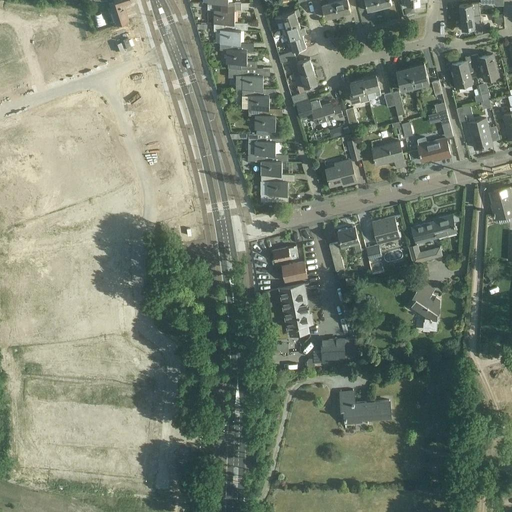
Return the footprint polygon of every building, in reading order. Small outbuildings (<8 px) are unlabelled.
[(107,0),(110,7),(108,8),(113,25),(128,21),(128,20),(127,21),(123,10),(125,9),(123,3),(131,1),(130,0),(107,0)] [(322,4),(323,7),(326,17),(338,14),(335,1),(329,2),(328,0),(321,0),(323,4),(322,4)] [(351,11),(348,0),(337,0),(335,1),(338,14),(351,11)] [(365,0),(368,9),(368,10),(368,11),(371,10),(371,9),(373,9),(374,10),(380,9),(377,0),(365,0)] [(377,0),(380,9),(387,7),(387,5),(389,4),(389,5),(392,4),(392,3),(391,0),(377,0)] [(214,9),(214,22),(236,23),(236,2),(229,2),(208,2),(208,9),(214,9)] [(461,17),(481,15),(479,2),(473,2),(473,3),(459,4),(459,5),(461,17)] [(298,9),(295,10),(275,16),(277,21),(283,19),(285,26),(299,22),(297,16),(299,15),(298,9)] [(483,32),(481,15),(461,17),(462,28),(462,29),(475,27),(476,33),(483,32)] [(220,30),(220,42),(242,43),(242,28),(236,28),(236,23),(214,22),(214,30),(220,30)] [(303,34),(299,22),(285,26),(287,33),(281,35),(283,40),(303,34)] [(104,42),(91,47),(97,64),(110,60),(104,42)] [(241,63),(241,68),(258,68),(258,60),(248,60),(248,48),(242,48),(242,43),(220,42),(220,50),(226,50),(226,63),(241,63)] [(91,47),(81,50),(87,68),(97,64),(91,47)] [(81,50),(71,54),(77,72),(87,68),(81,50)] [(290,59),(295,76),(314,70),(310,57),(297,61),(294,50),(279,55),(281,62),(290,59)] [(472,55),(476,71),(481,69),(484,80),(498,76),(496,64),(495,60),(493,53),(479,57),(478,54),(472,55)] [(71,54),(60,58),(67,75),(77,72),(71,54)] [(470,72),(476,71),(472,55),(465,57),(466,60),(452,64),(454,71),(455,76),(453,76),(455,87),(459,86),(459,88),(460,92),(473,89),(472,85),(472,83),(473,83),(470,72)] [(23,57),(14,60),(20,77),(29,74),(23,57)] [(60,58),(50,61),(56,79),(67,75),(60,58)] [(14,60),(4,63),(10,81),(20,77),(14,60)] [(50,61),(41,64),(48,82),(56,79),(50,61)] [(411,65),(410,65),(416,86),(430,83),(424,62),(424,64),(411,67),(411,65)] [(4,63),(0,64),(0,84),(10,81),(4,63)] [(416,86),(410,65),(411,68),(397,71),(397,69),(396,69),(402,90),(416,86)] [(242,75),(242,88),(264,88),(264,74),(258,74),(258,68),(241,68),(236,68),(236,75),(242,75)] [(318,82),(314,70),(295,76),(300,92),(292,95),(294,102),(309,98),(305,86),(318,82)] [(376,74),(364,77),(369,100),(370,100),(370,99),(377,98),(376,95),(381,94),(380,87),(379,84),(376,74)] [(369,100),(364,77),(351,81),(354,93),(350,94),(352,101),(360,99),(361,102),(369,100)] [(442,92),(439,79),(432,81),(435,94),(442,92)] [(160,82),(141,88),(144,98),(163,92),(160,82)] [(242,108),(249,108),(270,108),(270,94),(264,94),(264,88),(242,88),(242,108)] [(392,92),(395,104),(398,115),(405,113),(399,90),(392,92)] [(163,92),(144,98),(147,108),(166,102),(163,92)] [(395,104),(392,92),(385,94),(388,106),(395,104)] [(489,92),(482,94),(484,101),(491,99),(489,92)] [(484,101),(482,94),(475,96),(477,103),(484,101)] [(95,99),(82,104),(89,125),(103,120),(95,99)] [(327,125),(326,120),(336,117),(337,121),(344,119),(340,105),(333,107),(332,103),(319,107),(317,99),(310,101),(310,99),(297,103),(301,117),(313,114),(317,123),(314,124),(313,126),(314,129),(317,130),(326,128),(327,125)] [(447,109),(445,101),(435,104),(437,112),(439,111),(447,109)] [(166,102),(147,108),(150,117),(169,112),(166,102)] [(82,104),(69,109),(76,130),(89,125),(82,104)] [(463,106),(457,108),(460,121),(467,119),(463,106)] [(346,109),(349,123),(357,121),(353,107),(346,109)] [(270,108),(249,108),(249,115),(255,115),(255,128),(276,128),(276,115),(270,114),(270,108)] [(69,109),(55,113),(63,134),(76,130),(69,109)] [(450,122),(447,109),(439,111),(442,123),(450,122)] [(169,112),(150,117),(153,127),(171,122),(169,112)] [(55,113),(42,118),(50,139),(63,134),(55,113)] [(492,142),(485,117),(467,123),(475,148),(482,145),(482,146),(485,145),(485,144),(493,142),(492,142)] [(42,118),(29,123),(36,144),(50,139),(42,118)] [(401,121),(400,122),(393,124),(394,128),(398,127),(398,129),(399,129),(400,133),(398,134),(399,139),(405,137),(401,121)] [(171,122),(153,127),(156,137),(174,132),(171,122)] [(20,126),(9,129),(16,148),(27,144),(20,126)] [(9,129),(0,132),(0,137),(5,152),(16,148),(9,129)] [(174,132),(156,137),(159,147),(177,141),(174,132)] [(255,140),(255,154),(282,154),(283,152),(276,152),(276,140),(270,140),(270,133),(249,133),(249,140),(255,140)] [(426,137),(425,136),(418,138),(418,140),(419,144),(421,152),(419,152),(421,160),(439,156),(440,158),(451,155),(446,137),(428,142),(426,137)] [(355,139),(348,141),(353,160),(360,158),(355,139)] [(400,140),(372,147),(375,159),(376,159),(377,163),(395,158),(397,167),(406,165),(400,140)] [(177,141),(159,147),(161,157),(180,151),(177,141)] [(180,151),(161,157),(164,166),(183,161),(180,151)] [(261,161),(261,174),(282,174),(282,160),(276,160),(276,155),(282,155),(282,154),(255,154),(255,161),(261,161)] [(357,181),(351,159),(342,161),(342,164),(326,168),(331,185),(347,180),(348,183),(357,181)] [(117,161),(104,166),(111,187),(124,182),(117,161)] [(183,161),(164,166),(167,176),(186,171),(183,161)] [(104,166),(90,171),(98,192),(111,187),(104,166)] [(90,171),(77,175),(85,196),(98,192),(90,171)] [(186,171),(167,176),(170,186),(189,181),(186,171)] [(282,174),(261,174),(261,181),(267,181),(267,193),(261,193),(261,201),(288,201),(289,180),(282,180),(282,174)] [(77,175),(64,180),(71,201),(85,196),(77,175)] [(61,184),(51,188),(57,206),(68,202),(61,184)] [(511,205),(511,195),(510,186),(494,190),(497,203),(492,204),(494,211),(489,213),(490,215),(492,214),(493,218),(500,217),(501,221),(510,219),(509,214),(511,213),(511,207),(511,205)] [(51,188),(41,191),(47,210),(57,206),(51,188)] [(41,191),(30,195),(37,213),(47,210),(41,191)] [(30,195),(20,198),(27,217),(37,213),(30,195)] [(20,198),(10,202),(16,220),(27,217),(20,198)] [(10,202),(0,205),(0,207),(6,224),(16,220),(10,202)] [(455,225),(455,223),(454,223),(452,214),(439,218),(439,220),(413,227),(416,242),(429,238),(430,238),(457,231),(455,225)] [(373,221),(375,231),(378,243),(400,237),(395,216),(373,221)] [(338,230),(341,240),(342,246),(354,243),(356,251),(362,250),(359,241),(355,226),(338,230)] [(330,244),(336,270),(345,268),(338,242),(330,244)] [(418,243),(409,246),(413,263),(443,255),(440,246),(420,251),(418,243)] [(297,245),(273,249),(276,260),(291,257),(299,256),(298,251),(297,245)] [(367,248),(370,260),(381,257),(378,245),(367,248)] [(282,265),(286,281),(308,277),(304,261),(282,265)] [(424,329),(437,330),(439,299),(436,297),(434,300),(429,297),(435,288),(424,281),(414,295),(416,296),(411,304),(425,313),(424,329)] [(285,313),(288,327),(288,328),(296,326),(296,327),(299,326),(313,323),(311,313),(310,314),(309,309),(307,309),(306,303),(308,303),(304,283),(280,288),(283,302),(285,302),(287,312),(285,313)] [(323,362),(323,364),(345,363),(344,338),(322,339),(322,350),(314,350),(314,362),(323,362)] [(511,365),(491,366),(492,378),(511,377),(511,365)] [(345,417),(345,423),(355,422),(355,417),(361,417),(361,419),(391,417),(390,400),(368,402),(354,402),(354,389),(341,390),(342,410),(346,410),(347,416),(345,417)]
